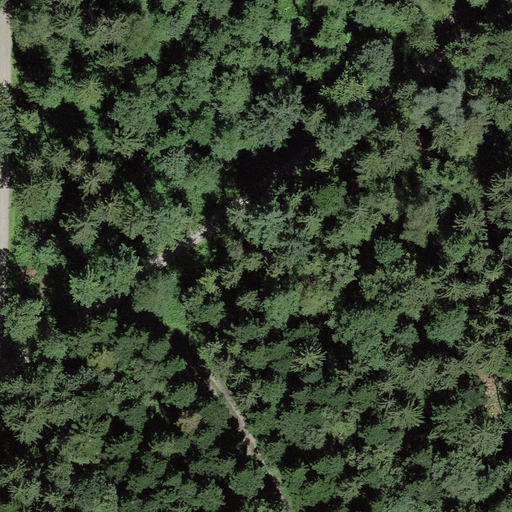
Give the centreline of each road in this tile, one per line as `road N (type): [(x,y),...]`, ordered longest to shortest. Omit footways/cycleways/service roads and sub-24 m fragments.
road 1 (track): [(511,14),(254,185),(0,376)]
road 2 (track): [(98,302),(159,335),(241,419),(281,511)]
road 3 (track): [(7,0),(0,276)]
